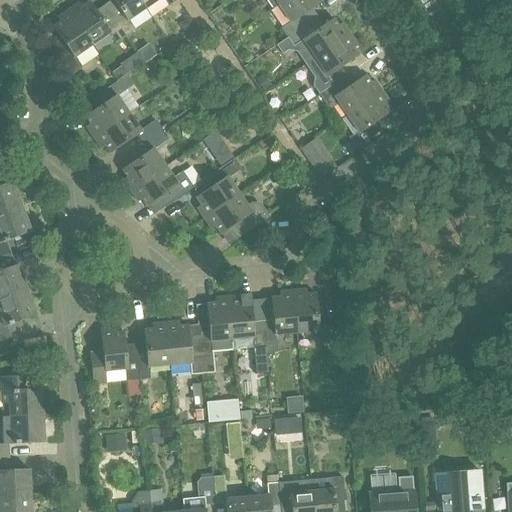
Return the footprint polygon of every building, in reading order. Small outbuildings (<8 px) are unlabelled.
[(110,0),(103,5),(125,37),(132,32),(135,30),(128,20),(146,8),(139,0),(110,0)] [(139,0),(146,8),(157,0),(164,0),(169,6),(172,4),(177,0),(139,0)] [(266,0),(273,9),(278,5),(285,0),(245,0),(247,1),(248,0),(266,0)] [(280,28),(287,39),(318,17),(312,9),(321,3),(318,0),(285,0),(278,5),(289,22),(280,28)] [(441,3),(438,0),(425,0),(420,4),(427,13),(441,3)] [(68,10),(92,45),(109,34),(115,43),(125,37),(103,5),(95,11),(89,1),(82,6),(79,2),(68,10)] [(51,46),(70,74),(81,67),(74,57),(92,45),(68,10),(56,18),(59,22),(51,27),(60,40),(51,46)] [(297,52),(306,65),(349,35),(342,24),(338,27),(333,20),(323,26),(318,17),(287,39),(276,46),(281,54),(288,50),(297,52)] [(312,85),(319,96),(347,77),(341,68),(358,57),(352,49),(356,46),(349,35),(306,65),(315,78),(313,84),(312,85)] [(257,80),(263,89),(270,84),(264,75),(257,80)] [(347,77),(319,96),(328,107),(332,108),(338,104),(346,116),(382,92),(374,81),(370,84),(365,77),(353,85),(347,77)] [(93,138),(129,114),(117,97),(126,90),(119,80),(105,90),(111,99),(85,117),(90,124),(86,127),(93,138)] [(349,139),(356,149),(369,140),(364,132),(395,111),(382,92),(346,116),(357,133),(349,139)] [(142,144),(162,130),(155,120),(140,130),(129,114),(93,138),(101,150),(105,147),(110,154),(136,136),(142,144)] [(123,182),(130,192),(166,167),(154,150),(169,139),(162,130),(142,144),(148,153),(121,171),(127,179),(123,182)] [(209,150),(222,141),(216,133),(203,142),(209,150)] [(274,140),(270,134),(258,142),(262,148),(274,140)] [(300,149),(311,165),(326,154),(315,138),(300,149)] [(197,209),(204,219),(239,195),(227,178),(240,169),(232,159),(215,171),(222,180),(195,198),(201,207),(197,209)] [(141,200),(146,208),(159,199),(164,206),(193,187),(182,171),(173,178),(166,167),(130,192),(137,203),(141,200)] [(0,214),(21,207),(12,181),(0,185),(0,214)] [(216,227),(221,235),(236,225),(242,234),(268,216),(260,205),(253,203),(247,207),(239,195),(204,219),(211,231),(216,227)] [(21,207),(0,214),(0,242),(30,232),(21,207)] [(0,299),(26,290),(17,265),(1,271),(0,268),(0,299)] [(292,290),(296,333),(316,331),(317,342),(329,341),(328,324),(317,325),(314,294),(305,294),(304,289),(292,290)] [(0,342),(4,341),(22,334),(17,323),(36,316),(26,290),(0,299),(0,342)] [(263,330),(264,347),(277,346),(276,335),(296,333),(292,290),(277,292),(278,297),(269,298),(272,329),(263,330)] [(227,296),(232,350),(254,348),(264,347),(263,330),(252,331),(250,300),(240,301),(239,295),(227,296)] [(198,325),(202,373),(214,372),(212,352),(232,350),(227,296),(213,298),(214,303),(196,304),(198,325)] [(202,373),(198,325),(178,327),(178,322),(165,324),(169,366),(190,364),(191,374),(202,373)] [(136,363),(138,380),(149,379),(149,368),(169,366),(165,324),(152,325),(152,330),(143,330),(146,362),(136,363)] [(89,352),(92,385),(106,384),(104,372),(126,370),(126,381),(138,380),(136,363),(126,364),(123,332),(114,333),(113,328),(99,329),(101,351),(89,352)] [(1,418),(43,416),(42,389),(17,389),(16,376),(0,377),(0,408),(1,408),(1,417),(1,418)] [(201,405),(200,384),(192,385),(194,406),(201,405)] [(207,423),(219,422),(217,403),(205,404),(207,423)] [(238,412),(238,420),(249,419),(248,411),(238,412)] [(0,443),(0,457),(9,457),(9,444),(44,443),(43,416),(1,418),(2,443),(0,443)] [(271,428),(270,418),(260,419),(261,424),(266,429),(271,428)] [(283,435),(282,420),(273,421),(275,436),(283,435)] [(421,423),(422,442),(434,442),(433,422),(421,423)] [(239,423),(226,424),(227,436),(240,435),(239,423)] [(162,443),(161,430),(144,431),(145,445),(162,443)] [(131,432),(131,444),(139,443),(139,431),(131,432)] [(107,451),(125,449),(124,434),(105,436),(107,451)] [(0,497),(29,497),(28,469),(10,470),(9,457),(0,457),(0,497)] [(434,472),(436,511),(481,511),(478,469),(434,472)] [(224,476),(212,477),(214,505),(225,504),(225,511),(247,511),(246,498),(226,500),(224,476)] [(183,511),(204,511),(204,510),(204,506),(214,505),(212,477),(200,478),(196,483),(198,498),(182,499),(183,511)] [(331,490),(310,492),(312,511),(334,511),(333,493),(344,492),(342,477),(330,478),(331,490)] [(367,492),(368,511),(413,511),(411,477),(397,479),(398,489),(367,492)] [(290,481),(277,483),(279,500),(288,499),(289,511),(312,511),(310,492),(291,494),(290,481)] [(267,496),(246,498),(247,511),(269,511),(269,501),(279,500),(277,483),(266,484),(267,496)] [(149,511),(149,502),(148,491),(138,492),(138,502),(131,502),(132,511),(149,511)] [(0,511),(29,511),(29,497),(0,497),(0,511)] [(162,511),(161,502),(149,502),(149,511),(162,511)]
